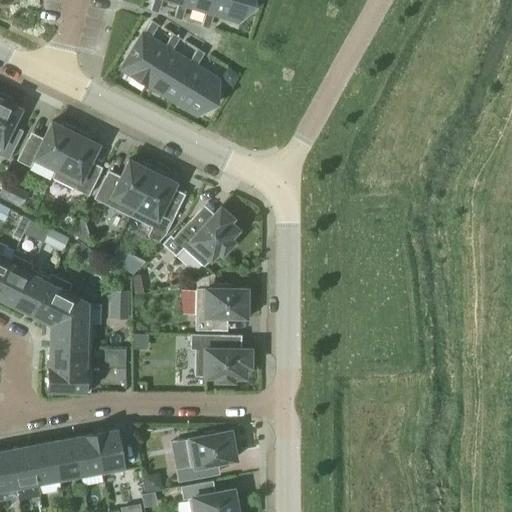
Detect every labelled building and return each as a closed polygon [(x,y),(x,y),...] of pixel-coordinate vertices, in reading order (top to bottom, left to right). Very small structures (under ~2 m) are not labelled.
[(153,0),(151,8),(159,10),(162,0),(167,0),(177,3),(181,4),(182,0),(153,0)] [(177,3),(173,15),(181,17),(185,5),(205,12),(209,13),(213,0),(182,0),(181,4),(177,3)] [(205,12),(201,24),(209,26),(213,14),(233,20),(237,22),(241,8),(250,4),(247,0),(213,0),(209,13),(205,12)] [(142,34),(120,69),(145,84),(167,49),(163,47),(150,39),(157,28),(149,24),(143,34),(142,34)] [(167,49),(145,84),(170,100),(192,64),(188,62),(170,51),(177,40),(169,36),(163,47),(167,49)] [(192,64),(170,100),(195,115),(203,103),(212,101),(210,91),(217,80),(213,77),(195,66),(202,56),(194,51),(188,62),(192,64)] [(0,94),(0,156),(8,160),(19,138),(8,132),(19,109),(8,104),(10,99),(0,94)] [(32,158),(57,170),(76,129),(62,122),(60,126),(51,122),(40,144),(27,137),(16,161),(28,166),(32,158)] [(76,129),(57,170),(53,179),(87,196),(99,173),(86,167),(97,145),(88,140),(90,136),(76,129)] [(93,199),(128,216),(153,167),(139,160),(137,165),(128,160),(117,182),(104,176),(93,199)] [(153,167),(128,216),(150,227),(146,236),(160,243),(176,211),(163,205),(174,183),(165,178),(167,174),(159,170),(153,167)] [(3,182),(0,187),(0,198),(19,208),(26,194),(3,182)] [(172,238),(203,267),(217,251),(221,254),(232,242),(228,238),(236,230),(228,222),(231,218),(219,207),(200,228),(189,219),(172,238)] [(47,247),(61,253),(68,240),(54,234),(47,247)] [(75,253),(89,264),(96,255),(81,244),(75,253)] [(0,278),(8,262),(10,259),(0,254),(0,278)] [(0,299),(11,305),(20,288),(28,272),(29,269),(31,264),(12,255),(10,259),(8,262),(0,278),(0,299)] [(11,305),(30,314),(48,279),(29,269),(28,272),(20,288),(11,305)] [(51,274),(48,279),(30,314),(49,324),(86,301),(67,292),(71,285),(51,274)] [(140,275),(132,276),(135,296),(144,293),(140,275)] [(220,317),(249,317),(250,300),(245,300),(245,289),(230,289),(230,284),(214,283),(214,289),(208,288),(209,275),(196,278),(196,288),(195,288),(194,330),(220,331),(220,317)] [(127,303),(128,291),(111,291),(111,303),(127,303)] [(85,324),(86,301),(49,324),(49,346),(89,347),(90,324),(85,324)] [(220,349),(220,335),(190,334),(189,350),(194,350),(194,376),(215,377),(215,381),(232,381),(232,377),(244,377),(244,366),(249,366),(249,349),(220,349)] [(49,346),(48,367),(89,369),(89,347),(49,346)] [(124,362),(124,349),(115,350),(115,362),(124,362)] [(90,369),(89,369),(48,367),(47,367),(47,391),(89,392),(90,369)] [(116,379),(124,379),(124,369),(115,369),(116,379)] [(94,434),(101,470),(123,466),(116,430),(104,432),(94,434)] [(229,431),(215,434),(214,431),(202,433),(203,436),(184,440),(189,467),(175,469),(177,482),(211,476),(209,464),(234,459),(232,446),(235,446),(233,434),(230,435),(229,431)] [(101,470),(94,434),(83,436),(73,438),(79,474),(101,470)] [(58,478),(79,474),(73,438),(51,442),(58,478)] [(51,442),(30,447),(37,482),(58,478),(51,442)] [(18,501),(40,497),(37,482),(30,447),(9,451),(16,486),(18,501)] [(0,489),(16,486),(9,451),(0,452),(0,489)] [(142,477),(144,493),(160,490),(157,474),(142,477)] [(189,511),(240,511),(239,501),(234,502),(232,489),(207,494),(204,482),(179,487),(182,500),(187,499),(189,511)]
